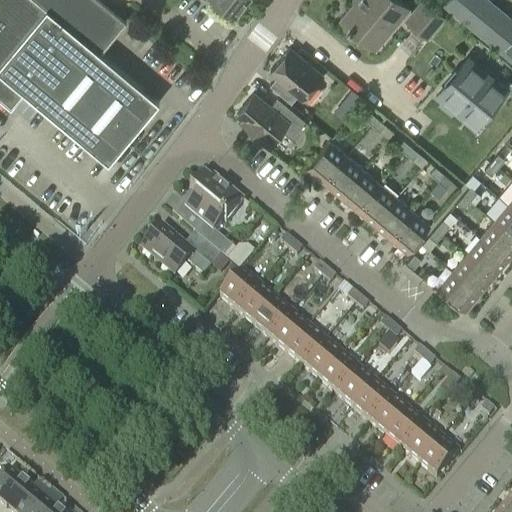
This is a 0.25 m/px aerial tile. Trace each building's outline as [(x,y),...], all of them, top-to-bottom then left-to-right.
[(0,0),(0,96),(10,105),(22,90),(107,161),(125,139),(145,116),(146,114),(157,101),(103,55),(129,23),(124,19),(100,0),(0,0)] [(214,0),(234,15),(245,0),(214,0)] [(420,0),(411,11),(398,0),(352,0),(354,1),(339,18),(347,25),(346,26),(349,29),(350,28),(375,49),(402,16),(426,36),(443,16),(423,0),(420,0)] [(462,19),(476,0),(445,0),(443,3),(462,19)] [(480,34),(500,9),(489,0),(476,0),(462,19),(480,34)] [(498,49),(511,31),(511,18),(500,9),(480,34),(498,49)] [(511,60),(511,31),(498,49),(511,60)] [(303,98),(321,77),(287,48),(269,70),(276,76),(269,85),(290,103),(298,94),(303,98)] [(467,58),(437,94),(442,98),(439,102),(451,111),(453,108),(461,114),(467,108),(480,119),(504,90),(467,58)] [(307,123),(277,97),(270,106),(253,93),(237,113),(243,118),(242,120),(262,137),(263,135),(270,140),(280,128),(293,140),(307,123)] [(371,125),(377,118),(368,111),(363,118),(371,125)] [(379,131),(385,125),(377,118),(371,125),(379,131)] [(410,145),(402,139),(396,145),(404,152),(410,145)] [(323,182),(346,155),(328,140),(305,168),(323,182)] [(418,152),(410,145),(404,152),(412,159),(418,152)] [(497,167),(504,159),(497,153),(490,162),(497,167)] [(339,196),(362,169),(346,155),(323,182),(339,196)] [(490,175),(497,167),(490,162),(483,170),(490,175)] [(437,180),(443,173),(435,166),(429,173),(437,180)] [(356,210),(379,183),(362,169),(339,196),(356,210)] [(446,187),(451,180),(443,173),(437,180),(446,187)] [(225,224),(243,203),(212,178),(209,181),(203,176),(188,193),(195,199),(177,220),(194,235),(220,256),(226,261),(235,252),(213,234),(223,222),(225,224)] [(373,224),(395,197),(379,183),(356,210),(373,224)] [(469,200),(476,192),(469,187),(462,195),(469,200)] [(462,209),(469,200),(462,195),(456,203),(462,209)] [(389,238),(412,211),(395,197),(373,224),(389,238)] [(511,208),(507,204),(493,220),(511,236),(511,208)] [(406,252),(429,225),(412,211),(389,238),(406,252)] [(441,234),(448,225),(441,220),(435,228),(441,234)] [(511,252),(511,236),(493,220),(479,237),(506,259),(511,252)] [(202,278),(220,256),(194,235),(184,247),(160,227),(141,250),(173,278),(185,264),(202,278)] [(435,242),(441,234),(435,228),(428,236),(435,242)] [(288,250),(294,243),(286,236),(280,243),(288,250)] [(506,259),(479,237),(466,253),(493,276),(506,259)] [(302,250),(294,243),(288,250),(296,257),(302,250)] [(413,267),(420,259),(413,253),(406,262),(413,267)] [(493,276),(466,253),(452,269),(479,292),(493,276)] [(327,271),(319,264),(313,271),(321,278),(327,271)] [(479,292),(452,269),(437,287),(464,310),(479,292)] [(236,313),(258,285),(241,271),(218,298),(236,313)] [(329,285),(335,278),(327,271),(321,278),(329,285)] [(252,326),(275,299),(258,285),(236,313),(252,326)] [(360,299),(352,292),(346,299),(354,305),(360,299)] [(269,340),(291,313),(275,299),(252,326),(269,340)] [(368,305),(360,299),(354,305),(362,312),(368,305)] [(285,354),(308,327),(291,313),(269,340),(285,354)] [(393,326),(385,320),(379,326),(387,333),(393,326)] [(396,340),(401,333),(393,326),(387,333),(396,340)] [(302,368),(325,341),(308,327),(285,354),(302,368)] [(319,382),(341,355),(325,341),(302,368),(319,382)] [(427,354),(419,348),(413,354),(421,361),(427,354)] [(435,361),(427,354),(421,361),(429,368),(435,361)] [(335,396),(358,369),(341,355),(319,382),(335,396)] [(352,410),(375,383),(358,369),(335,396),(352,410)] [(454,389),(460,382),(452,375),(446,382),(454,389)] [(462,396),(468,389),(460,382),(454,389),(462,396)] [(369,424),(391,397),(375,383),(352,410),(369,424)] [(385,438),(408,411),(391,397),(369,424),(385,438)] [(488,417),(494,411),(485,404),(480,410),(488,417)] [(402,451),(424,424),(408,411),(385,438),(402,451)] [(418,465),(441,438),(424,424),(402,451),(418,465)] [(436,480),(458,453),(441,438),(418,465),(436,480)] [(0,502),(11,511),(32,511),(48,494),(36,484),(31,490),(9,471),(8,470),(0,480),(0,502)] [(59,503),(48,494),(32,511),(57,511),(54,509),(59,503)] [(511,511),(511,495),(503,507),(509,511),(511,511)]
